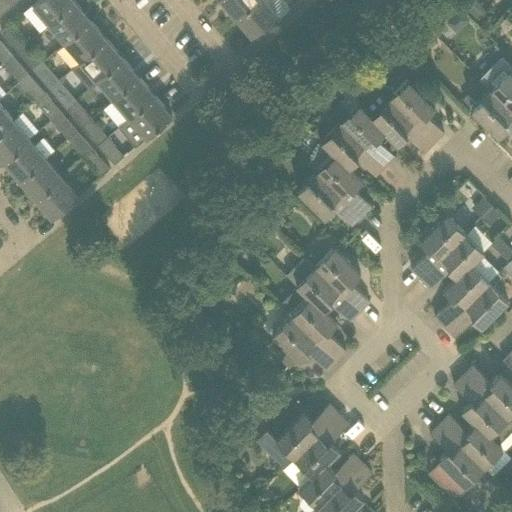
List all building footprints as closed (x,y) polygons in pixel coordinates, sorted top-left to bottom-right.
[(0,0),(0,14),(12,4),(9,0),(0,0)] [(75,0),(74,0),(36,0),(33,3),(49,23),(75,0)] [(65,41),(91,19),(75,0),(49,23),(65,41)] [(221,0),(235,15),(253,0),(221,0)] [(252,35),(278,13),(266,0),(253,0),(235,15),(252,35)] [(107,38),(91,19),(65,41),(81,60),(107,38)] [(28,41),(12,22),(2,30),(18,49),(28,41)] [(361,41),(374,55),(386,44),(372,30),(361,41)] [(13,54),(0,38),(0,58),(3,62),(13,54)] [(123,57),(107,38),(81,60),(82,61),(72,69),(88,87),(98,79),(123,57)] [(34,68),(44,60),(28,41),(18,49),(34,68)] [(29,72),(13,54),(3,62),(19,81),(29,72)] [(114,98),(140,76),(123,57),(98,79),(114,98)] [(34,68),(50,87),(60,79),(44,60),(34,68)] [(335,62),(328,70),(337,79),(345,72),(335,62)] [(511,72),(509,69),(494,84),(485,76),(481,80),(490,88),(511,109),(511,72)] [(35,100),(45,91),(29,72),(19,81),(35,100)] [(156,95),(140,76),(114,98),(130,117),(156,95)] [(435,104),(408,77),(393,92),(385,84),(381,88),(389,96),(434,141),(444,131),(426,113),(435,104)] [(324,86),(316,78),(315,78),(314,79),(307,87),(315,95),(324,86)] [(60,79),(50,87),(66,106),(76,98),(60,79)] [(407,133),(424,150),(434,141),(389,96),(381,88),(380,87),(362,104),(362,105),(398,141),(407,133)] [(463,98),(472,107),(499,134),(507,125),(511,129),(511,109),(490,88),(476,103),(468,94),(463,98)] [(51,119),(61,110),(45,91),(35,100),(51,119)] [(130,117),(146,136),(172,114),(156,95),(130,117)] [(293,109),(302,100),(297,95),(288,104),(293,109)] [(82,125),(92,117),(76,98),(66,106),(82,125)] [(385,164),(395,155),(377,137),(385,129),(398,142),(398,141),(362,105),(362,104),(359,101),(350,109),(341,99),(330,109),(340,120),(385,164)] [(0,130),(14,119),(0,102),(0,130)] [(67,137),(77,129),(61,110),(51,119),(67,137)] [(108,136),(92,117),(82,125),(98,144),(108,136)] [(0,155),(3,159),(29,137),(14,119),(0,130),(0,155)] [(375,174),(385,164),(340,120),(326,134),(318,125),(313,130),(322,139),(322,138),(349,165),(350,165),(358,157),(375,174)] [(77,129),(67,137),(84,156),(93,148),(77,129)] [(114,163),(124,155),(108,136),(98,144),(114,163)] [(46,156),(45,156),(54,147),(46,139),(38,147),(29,137),(3,159),(20,178),(46,156)] [(316,170),(362,214),(371,204),(354,186),(363,177),(350,165),(349,165),(322,138),(322,139),(308,161),(317,169),(316,170)] [(100,176),(110,167),(93,148),(84,156),(100,176)] [(36,197),(62,175),(46,156),(20,178),(36,197)] [(334,206),(352,224),(362,214),(316,170),(298,188),(325,215),(334,206)] [(52,216),(78,194),(62,175),(36,197),(52,216)] [(285,214),(297,203),(285,191),(274,203),(285,214)] [(481,215),(492,204),(483,195),(472,206),(481,215)] [(492,204),(481,215),(489,224),(500,213),(492,204)] [(411,266),(421,276),(465,231),(446,213),(420,240),(428,248),(411,266)] [(465,231),(421,276),(431,286),(448,268),(456,276),(457,276),(471,262),(484,249),(465,231)] [(245,243),(247,244),(257,253),(262,248),(258,245),(250,238),(245,243)] [(499,249),(507,258),(511,252),(511,249),(505,243),(499,249)] [(361,273),(334,246),(315,264),(360,309),(370,299),(352,281),(361,273)] [(315,264),(314,265),(305,256),(287,274),(298,285),(299,284),(324,310),(324,309),(332,301),(350,319),(360,309),(315,264)] [(435,315),(444,325),(489,280),(471,262),(457,276),(456,276),(443,289),(452,297),(435,315)] [(501,275),(497,271),(489,280),(493,284),(501,275)] [(493,284),(489,280),(444,325),(454,335),(472,317),(481,326),(508,299),(493,284)] [(291,314),(336,358),(346,348),(328,331),(337,322),(324,309),(324,310),(299,284),(298,285),(280,303),(291,314)] [(213,310),(217,307),(209,298),(205,302),(213,310)] [(273,332),(285,345),(277,353),(289,365),(298,357),(300,359),(309,350),(326,368),(336,358),(291,314),(273,332)] [(511,367),(511,349),(503,358),(511,367)] [(491,380),(473,362),(463,372),(511,420),(511,383),(499,371),(491,380)] [(511,441),(511,420),(463,372),(453,382),(471,399),(462,408),(475,421),(498,443),(505,449),(511,441)] [(302,411),(276,437),(268,429),(257,440),(285,468),(295,458),(294,457),(339,412),(329,402),(311,420),(302,411)] [(263,416),(256,409),(247,418),(254,425),(263,416)] [(295,458),(312,474),(312,475),(326,461),(327,461),(340,448),(331,440),(349,422),(339,412),(294,457),(295,458)] [(449,412),(439,421),(493,474),(511,456),(505,449),(498,443),(475,421),(467,429),(449,412)] [(438,458),(440,459),(429,470),(448,490),(460,479),(466,485),(481,470),(489,478),(493,474),(439,421),(429,431),(447,449),(438,458)] [(317,506),(362,461),(353,451),(335,469),(327,461),(326,461),(312,475),(312,474),(302,484),(299,487),(304,493),(317,506)] [(372,471),(362,461),(317,506),(311,511),(348,511),(363,497),(355,489),(372,471)] [(263,503),(270,496),(263,488),(256,495),(263,503)]
